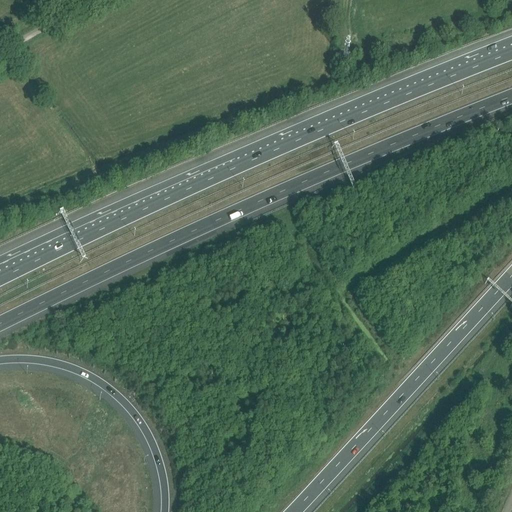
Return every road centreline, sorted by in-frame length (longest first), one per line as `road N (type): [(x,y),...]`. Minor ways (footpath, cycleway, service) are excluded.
road 1 (motorway): [(0,324),(156,247),(511,96)]
road 2 (motorway): [(511,52),(209,178),(0,278)]
road 3 (motorway): [(293,511),(511,275)]
road 4 (motorway): [(0,360),(64,366),(120,402),(157,464),(163,511)]
